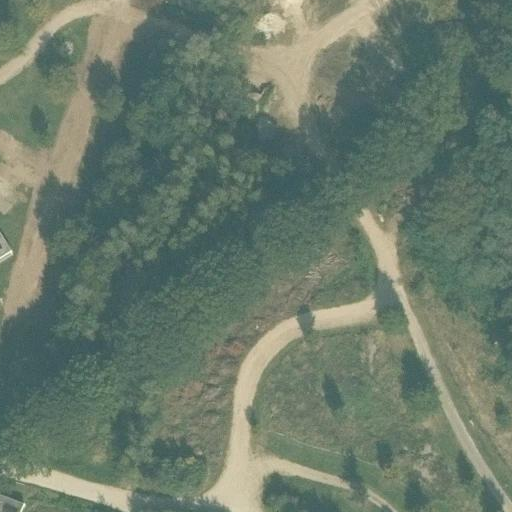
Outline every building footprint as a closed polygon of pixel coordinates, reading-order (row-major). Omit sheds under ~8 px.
[(119,41),(114,58),(147,66),(152,50),(119,41)] [(104,83),(100,99),(133,108),(137,91),(104,83)] [(244,152),(248,170),(300,159),(284,83),(232,94),(236,113),(244,152)] [(0,236),(0,263),(12,256),(0,236)] [(11,386),(0,398),(0,453),(38,409),(11,386)] [(0,499),(0,511),(23,511),(25,510),(20,508),(0,499)]
